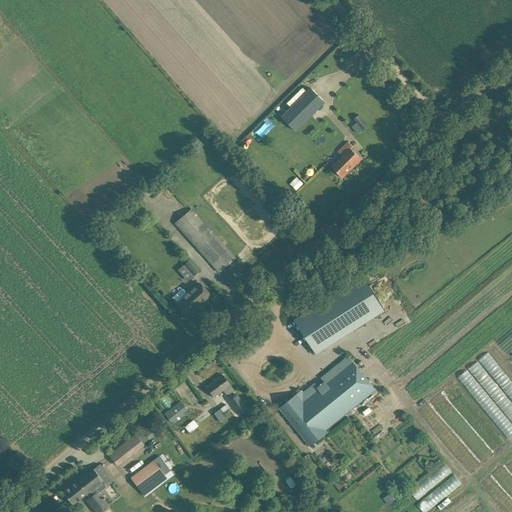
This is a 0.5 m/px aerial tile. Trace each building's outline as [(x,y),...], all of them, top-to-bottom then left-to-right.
[(282,117),(296,131),(325,102),(311,88),(282,117)] [(355,123),(351,126),(356,133),(367,125),(358,114),(352,118),(355,123)] [(332,167),(336,171),(343,178),(362,159),(352,149),(354,147),(348,142),(341,149),(338,152),(342,156),(332,167)] [(310,160),(315,164),(319,161),(314,156),(310,160)] [(175,223),(212,265),(219,273),(235,259),(228,251),(191,209),(175,223)] [(261,230),(242,246),(253,258),(271,242),(261,230)] [(183,266),(192,276),(198,271),(189,260),(183,266)] [(364,278),(296,321),(317,354),(385,310),(364,278)] [(196,309),(204,302),(211,296),(199,283),(187,294),(182,289),(172,298),(187,315),(195,308),(196,309)] [(280,408),(304,437),(318,426),(323,432),(361,401),(356,394),(370,382),(349,356),(321,378),(325,383),(319,388),(315,383),(304,393),(302,390),(280,408)] [(212,366),(196,380),(208,395),(225,381),(212,366)] [(247,409),(237,394),(229,400),(239,415),(247,409)] [(164,414),(170,422),(186,410),(180,402),(164,414)] [(226,404),(219,409),(222,413),(229,408),(226,404)] [(222,413),(219,409),(213,413),(219,421),(225,417),(222,413)] [(154,422),(143,431),(149,439),(160,430),(154,422)] [(109,455),(115,463),(116,465),(142,444),(135,435),(109,455)] [(159,456),(131,477),(142,493),(171,471),(159,456)] [(113,481),(106,472),(100,464),(94,469),(93,468),(63,492),(69,500),(73,505),(86,494),(89,498),(86,500),(95,511),(101,511),(102,511),(103,511),(104,510),(105,510),(105,509),(106,508),(107,507),(107,506),(109,505),(98,491),(97,492),(94,488),(102,482),(106,486),(113,481)] [(416,500),(452,473),(446,465),(410,492),(416,500)] [(152,487),(155,491),(165,483),(162,479),(152,487)]
